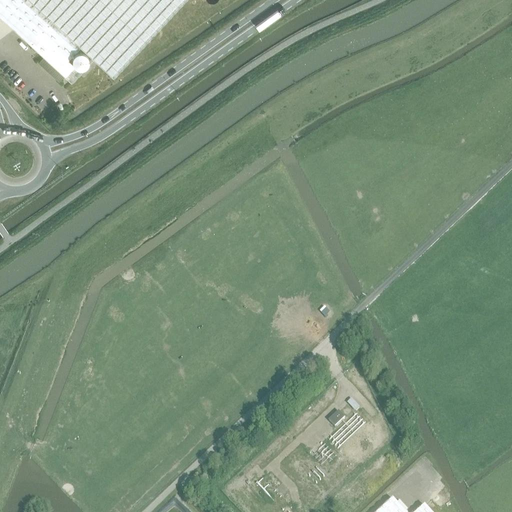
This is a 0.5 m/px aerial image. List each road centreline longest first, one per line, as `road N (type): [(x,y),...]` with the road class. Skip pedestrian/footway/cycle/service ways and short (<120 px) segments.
road 1 (primary): [(47,159),(102,137),(296,0)]
road 2 (primary): [(276,0),(99,125),(42,143)]
